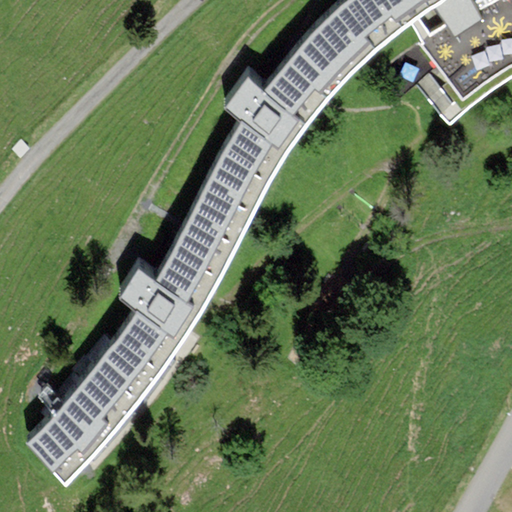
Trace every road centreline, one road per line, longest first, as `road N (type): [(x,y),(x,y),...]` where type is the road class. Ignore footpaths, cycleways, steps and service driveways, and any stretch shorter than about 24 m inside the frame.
road 1 (track): [(289,0),(235,54),(115,253)]
road 2 (unclassified): [(0,201),(55,135),(195,0)]
